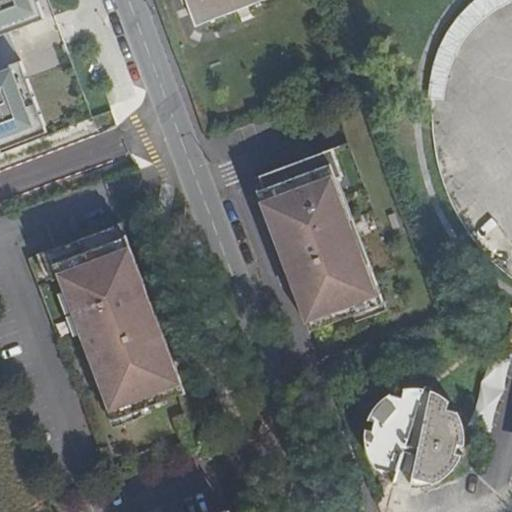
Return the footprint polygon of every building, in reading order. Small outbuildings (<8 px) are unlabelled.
[(38,0),(0,0),(0,35),(8,32),(45,19),(38,0)] [(190,0),(198,22),(222,13),(224,18),(264,4),(262,0),(190,0)] [(511,0),(470,0),(446,16),(424,84),(424,100),(441,105),(451,105),(455,93),(498,94),(510,98),(511,93),(511,0)] [(0,68),(19,61),(8,32),(0,35),(0,68)] [(19,61),(0,68),(0,142),(45,126),(21,60),(19,61)] [(333,147),(254,177),(311,329),(386,301),(371,259),(364,262),(333,179),(340,176),(344,175),(333,147)] [(371,259),(340,176),(333,179),(364,262),(371,259)] [(113,418),(185,391),(122,223),(45,252),(55,279),(60,277),(64,289),(71,287),(103,374),(97,376),(113,418)] [(64,289),(97,376),(103,374),(71,287),(64,289)] [(354,367),(347,350),(322,360),(329,377),(354,367)] [(396,482),(426,385),(406,384),(403,394),(392,391),(386,396),(380,402),(375,408),(371,415),(376,417),(373,428),(367,427),(368,440),(372,452),(378,464),(386,473),(396,482)] [(451,396),(434,387),(413,485),(424,485),(434,483),(444,479),(453,472),(459,463),(464,454),(457,452),(460,442),(467,444),(468,437),(467,431),(466,425),(461,409),(449,407),(451,396)] [(153,448),(138,453),(140,462),(155,456),(153,448)]
